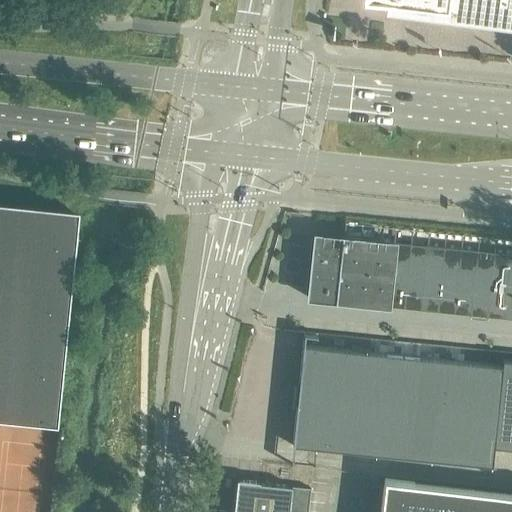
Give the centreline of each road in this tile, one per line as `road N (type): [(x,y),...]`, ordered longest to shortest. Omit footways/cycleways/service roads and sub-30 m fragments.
road 1 (unclassified): [(162,511),(237,158)]
road 2 (unknown): [(189,396),(511,472)]
road 3 (primary): [(237,158),(511,187)]
road 4 (primary): [(511,118),(247,92)]
road 5 (primary): [(247,92),(0,66)]
road 6 (primary): [(0,130),(237,158)]
